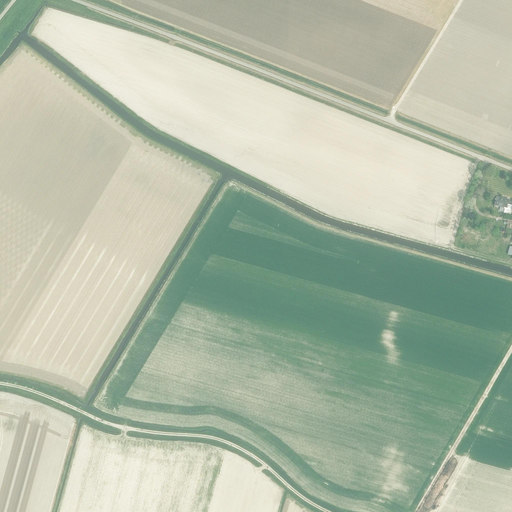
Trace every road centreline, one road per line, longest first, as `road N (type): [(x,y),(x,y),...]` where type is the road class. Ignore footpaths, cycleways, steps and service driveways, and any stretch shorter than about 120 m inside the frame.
road 1 (unclassified): [(511,169),(76,0)]
road 2 (track): [(329,511),(234,445),(104,422),(0,383)]
road 3 (track): [(511,347),(416,511)]
road 4 (track): [(388,120),(461,0)]
